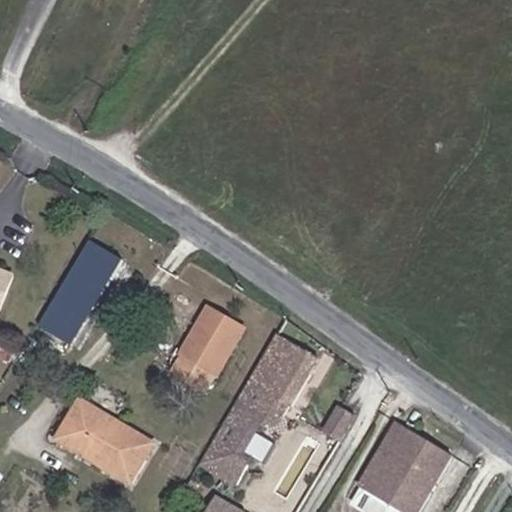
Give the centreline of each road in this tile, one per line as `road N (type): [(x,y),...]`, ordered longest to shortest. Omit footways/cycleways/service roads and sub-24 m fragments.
road 1 (residential): [(0,108),(100,164),(511,451)]
road 2 (unknown): [(395,364),(309,511)]
